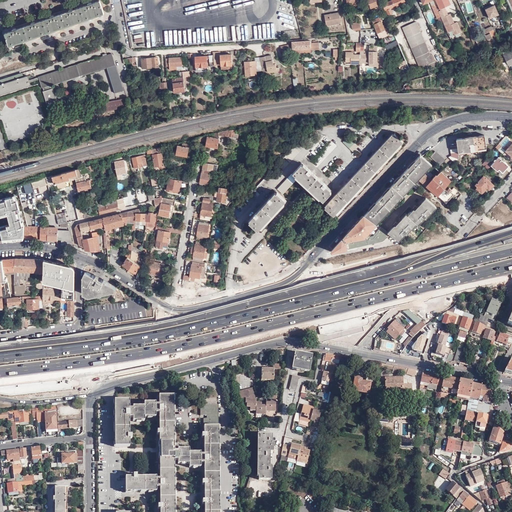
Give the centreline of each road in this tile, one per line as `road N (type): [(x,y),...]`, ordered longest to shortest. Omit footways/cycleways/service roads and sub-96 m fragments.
road 1 (motorway): [(0,372),(152,351),(419,287)]
road 2 (primary): [(173,306),(199,306),(290,278),(429,132),(468,116),(511,117)]
road 3 (motorway): [(362,284),(172,331),(0,356)]
road 4 (tertiary): [(91,396),(108,384),(280,341),(361,354)]
road 5 (residential): [(262,47),(128,54),(116,0)]
road 6 (motorway): [(511,238),(362,284)]
road 7 (residential): [(199,153),(173,306)]
road 8 (motorway): [(511,247),(362,284)]
road 9 (tertiary): [(361,354),(506,381)]
road 10 (unknown): [(107,385),(109,511)]
road 11 (unknown): [(295,342),(278,462)]
